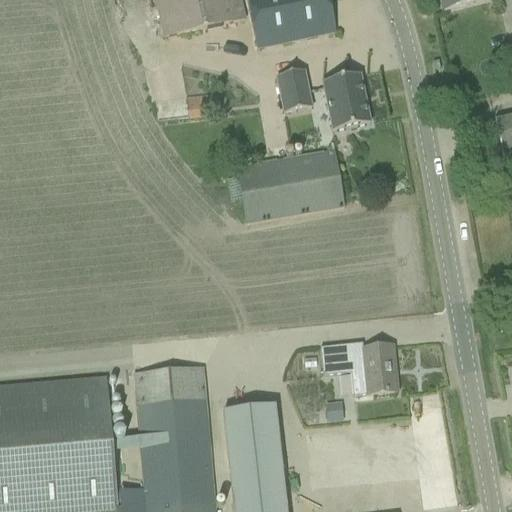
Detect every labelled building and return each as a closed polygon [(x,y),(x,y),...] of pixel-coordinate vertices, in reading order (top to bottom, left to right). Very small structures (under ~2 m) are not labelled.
[(155,0),(164,40),(224,27),(243,23),(238,0),(155,0)] [(244,0),(256,52),(334,36),(326,0),(244,0)] [(438,0),(443,16),(489,4),(488,0),(438,0)] [(275,80),(282,117),(310,111),(302,75),(275,80)] [(358,78),(321,86),(331,135),(368,127),(358,78)] [(186,123),(188,123),(219,120),(216,96),(184,99),(186,123)] [(511,118),(493,123),(503,171),(511,169),(511,118)] [(245,227),(342,211),(332,155),(235,171),(236,180),(225,182),(229,204),(240,201),(245,227)] [(389,378),(386,350),(361,353),(360,347),(319,351),(321,379),(349,376),(352,400),(395,396),(393,377),(389,378)] [(132,376),(135,411),(143,511),(213,511),(201,370),(132,376)] [(115,511),(105,381),(0,390),(0,511),(115,511)] [(410,398),(423,511),(454,507),(442,395),(410,398)] [(340,404),(324,406),(326,424),(343,422),(340,404)] [(284,511),(282,490),(230,496),(232,511),(284,511)]
